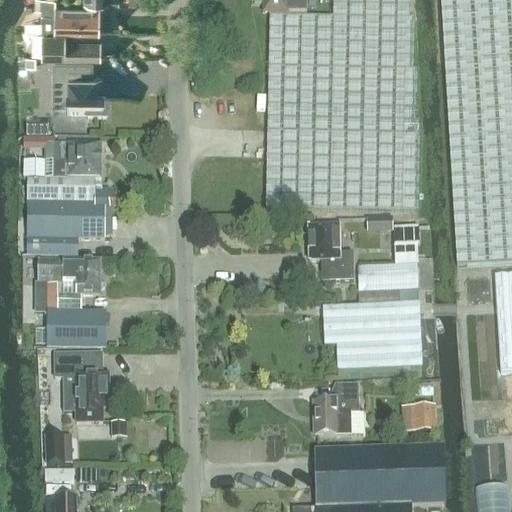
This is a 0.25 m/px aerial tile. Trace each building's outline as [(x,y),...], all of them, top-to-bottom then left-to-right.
[(98,33),(99,7),(55,7),(55,0),(43,0),(41,32),(98,33)] [(253,0),(253,3),(264,3),(264,14),(305,14),(305,15),(306,15),(306,0),(253,0)] [(410,0),(332,0),(332,20),(270,19),(267,132),(265,211),(417,215),(419,124),(414,124),(415,72),(412,72),(413,21),(410,21),(410,0)] [(511,263),(511,0),(441,0),(459,267),(511,263)] [(42,57),(100,58),(100,57),(103,54),(103,43),(100,41),(100,40),(53,39),(53,34),(42,33),(42,57)] [(54,64),(54,92),(67,92),(66,117),(87,117),(87,120),(106,120),(106,100),(103,100),(103,91),(100,91),(100,77),(90,77),(90,64),(54,64)] [(47,125),(38,125),(38,137),(47,137),(47,125)] [(54,147),(54,164),(54,181),(28,181),(27,205),(28,205),(27,241),(31,241),(31,259),(72,259),(72,242),(104,242),(105,209),(105,208),(105,206),(95,206),(95,198),(95,197),(95,181),(100,181),(101,147),(54,147)] [(95,198),(95,206),(105,206),(105,208),(105,209),(113,208),(115,209),(117,209),(118,209),(118,199),(117,199),(115,199),(115,198),(115,197),(114,197),(95,197),(95,198)] [(352,256),(339,257),(338,229),(308,230),(309,264),(320,264),(321,286),(353,285),(352,256)] [(430,230),(418,230),(393,231),(394,267),(358,269),(359,309),(322,310),(324,349),(335,349),(336,380),(433,376),(431,315),(419,316),(418,291),(432,291),(430,230)] [(105,351),(105,315),(80,314),(81,297),(100,297),(100,264),(38,263),(38,286),(36,285),(36,314),(34,314),(34,350),(105,351)] [(486,273),(463,275),(463,287),(486,285),(486,273)] [(511,278),(494,279),(499,374),(511,373),(511,278)] [(217,319),(194,320),(196,382),(219,381),(217,319)] [(102,356),(54,357),(55,381),(62,381),(63,415),(76,415),(76,425),(103,425),(102,410),(109,410),(109,376),(102,376),(102,356)] [(313,405),(314,438),(349,437),(349,415),(359,415),(358,387),(336,388),(336,405),(313,405)] [(434,434),(434,409),(402,409),(402,434),(434,434)] [(72,466),(71,438),(45,439),(45,466),(72,466)] [(315,454),(316,511),(411,509),(445,508),(443,450),(315,454)] [(44,511),(76,511),(76,499),(44,501),(44,511)]
